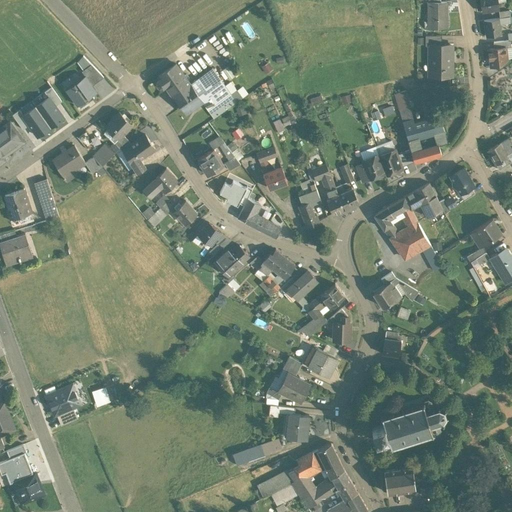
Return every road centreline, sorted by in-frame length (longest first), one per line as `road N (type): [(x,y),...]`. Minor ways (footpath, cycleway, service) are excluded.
road 1 (tertiary): [(345,258),(290,248),(233,220),(205,193),(131,84)]
road 2 (tertiary): [(345,258),(370,323),(339,425),(378,511)]
road 3 (residential): [(72,511),(0,315)]
road 4 (tertiary): [(468,143),(353,219),(345,258)]
road 5 (residential): [(0,182),(131,84)]
road 6 (tertiary): [(464,0),(477,77),(473,129)]
